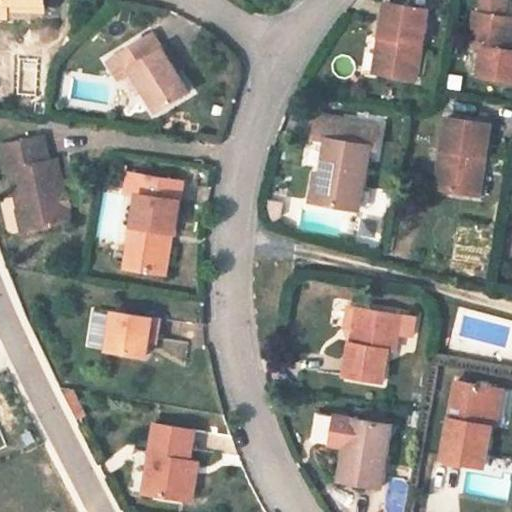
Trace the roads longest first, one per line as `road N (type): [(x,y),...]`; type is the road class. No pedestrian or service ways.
road 1 (residential): [(280,50),(237,167),(219,290),(247,439),(293,511)]
road 2 (residential): [(107,511),(0,288)]
